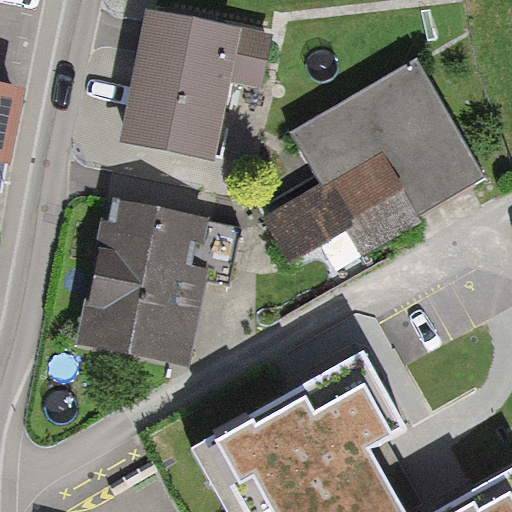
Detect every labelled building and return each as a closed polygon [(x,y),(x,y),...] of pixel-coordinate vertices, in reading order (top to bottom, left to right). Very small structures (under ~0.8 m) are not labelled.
[(273,34),(149,9),(123,138),(219,157),(235,79),(263,85),(273,34)] [(417,57),(290,131),(319,182),(262,215),(289,263),(347,229),(364,256),(422,222),(418,215),(487,175),(417,57)] [(0,176),(3,160),(12,161),(26,86),(0,80),(0,176)] [(113,199),(109,220),(103,219),(77,344),(188,367),(206,280),(228,284),(241,226),(113,199)] [(366,355),(194,450),(228,511),(511,511),(511,465),(435,508),(436,511),(425,511),(424,509),(418,511),(405,511),(370,448),(406,427),(366,355)]
